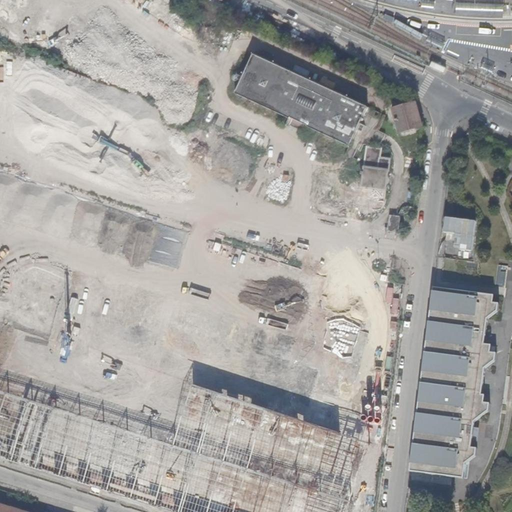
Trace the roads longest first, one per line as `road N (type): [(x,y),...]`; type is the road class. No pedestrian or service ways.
road 1 (unclassified): [(392,511),(448,95)]
road 2 (unclassified): [(262,0),(448,95)]
